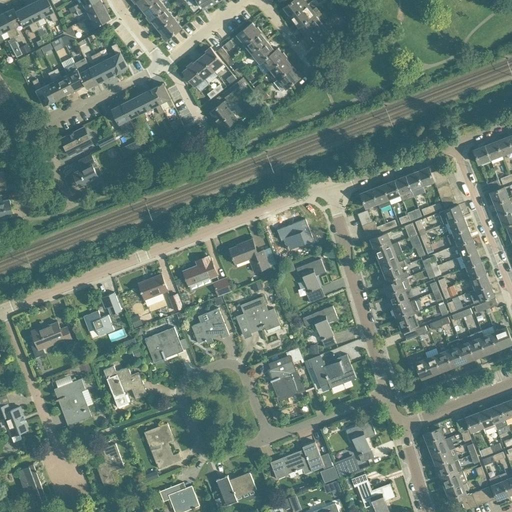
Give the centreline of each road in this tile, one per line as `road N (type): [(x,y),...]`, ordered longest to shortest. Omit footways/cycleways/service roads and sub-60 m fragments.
road 1 (residential): [(5,307),(330,191)]
road 2 (residential): [(267,440),(240,372),(225,365),(185,379),(180,405),(199,452),(212,460)]
road 3 (residential): [(385,394),(330,191)]
road 4 (residential): [(75,499),(5,307)]
road 5 (residential): [(453,144),(511,294)]
road 6 (residential): [(35,130),(164,63)]
road 7 (residential): [(330,191),(453,144)]
road 8 (residential): [(267,440),(385,394)]
